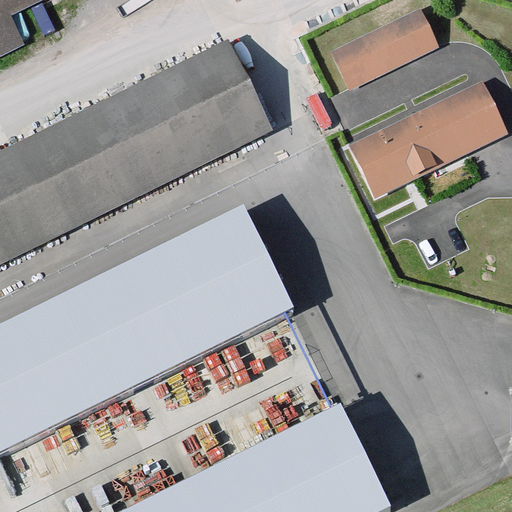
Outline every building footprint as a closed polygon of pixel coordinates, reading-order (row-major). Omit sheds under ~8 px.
[(0,0),(0,33),(68,0),(0,0)] [(423,10),(331,53),(349,91),(441,49),(423,10)] [(0,257),(269,126),(230,45),(0,157),(0,257)] [(482,85),(352,146),(376,196),(505,135),(482,85)] [(324,93),(311,98),(323,130),(336,125),(324,93)] [(241,217),(0,335),(0,468),(294,324),(241,217)] [(80,245),(102,235),(95,221),(73,231),(80,245)] [(392,511),(342,410),(135,511),(392,511)]
